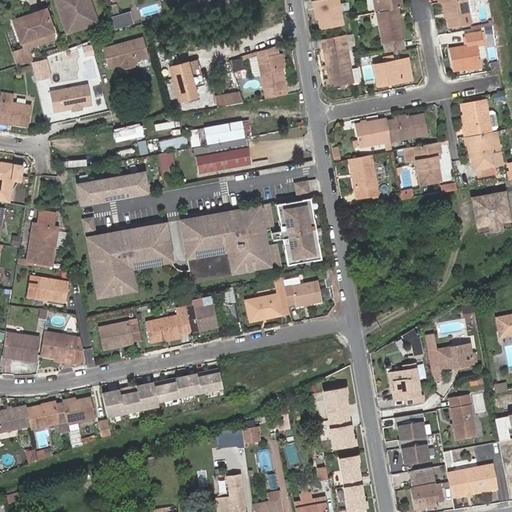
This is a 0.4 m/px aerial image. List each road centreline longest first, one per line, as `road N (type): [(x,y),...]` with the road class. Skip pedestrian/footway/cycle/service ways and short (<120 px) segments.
road 1 (residential): [(0,384),(56,382),(354,322)]
road 2 (residential): [(317,116),(439,93),(422,7)]
road 3 (residential): [(354,322),(317,116)]
road 4 (residential): [(386,511),(354,322)]
